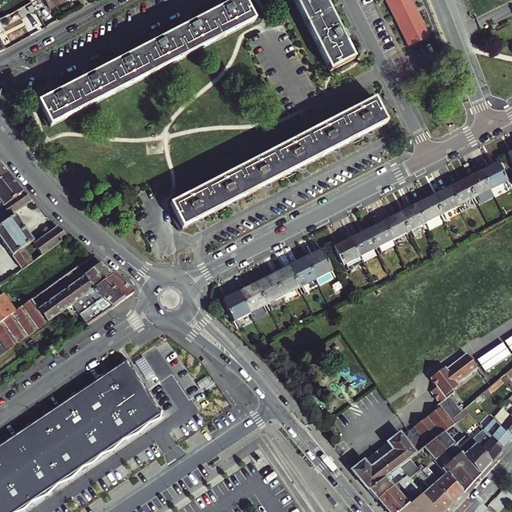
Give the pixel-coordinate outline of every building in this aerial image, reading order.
[(52,97),(38,105),(50,127),(255,21),(244,0),(237,0),(229,4),(226,0),(222,0),(219,2),(222,8),(195,22),(192,16),(184,20),(187,26),(161,40),(158,34),(151,38),(154,44),(127,58),(123,52),(117,55),(120,62),(94,75),(91,69),(83,74),(86,80),(59,94),(56,87),(49,91),(52,97)] [(43,0),(49,10),(66,0),(43,0)] [(293,0),(330,72),(354,60),(343,39),(348,36),(344,29),(339,32),(323,0),(293,0)] [(395,18),(414,8),(409,0),(393,0),(388,3),(395,18)] [(422,24),(414,8),(395,18),(403,34),(422,24)] [(422,24),(403,34),(411,48),(430,39),(422,24)] [(373,101),(170,205),(182,229),(386,124),(374,102),(373,101)] [(506,181),(497,162),(482,169),(492,188),(506,181)] [(492,188),(482,169),(466,178),(475,197),(492,188)] [(0,207),(22,192),(7,173),(0,178),(0,207)] [(475,197),(466,178),(449,187),(458,205),(475,197)] [(458,205),(449,187),(432,195),(442,214),(458,205)] [(31,201),(22,192),(0,207),(0,215),(4,221),(11,216),(31,201)] [(442,214),(432,195),(416,204),(425,222),(442,214)] [(425,222),(416,204),(398,212),(408,231),(425,222)] [(408,231),(398,212),(382,221),(392,240),(408,231)] [(0,215),(0,239),(11,256),(22,249),(23,248),(31,242),(11,216),(4,221),(0,215)] [(382,221),(366,229),(376,248),(392,240),(382,221)] [(33,245),(41,256),(68,237),(64,234),(58,228),(33,245)] [(359,257),(376,248),(366,229),(349,238),(359,257)] [(359,257),(349,238),(333,246),(343,265),(359,257)] [(30,257),(23,248),(22,249),(11,256),(21,270),(33,262),(30,257)] [(316,279),(320,286),(335,278),(321,249),(305,258),(316,279)] [(316,279),(305,258),(289,266),(299,288),(316,279)] [(498,264),(443,296),(451,311),(507,278),(498,264)] [(39,309),(48,321),(72,304),(84,295),(113,275),(100,265),(88,274),(68,288),(39,309)] [(299,288),(289,266),(272,275),(283,296),(299,288)] [(79,314),(123,283),(113,275),(84,295),(72,304),(76,309),(79,314)] [(283,296),(272,275),(256,283),(267,304),(283,296)] [(87,325),(133,291),(123,283),(79,314),(87,325)] [(267,304),(256,283),(240,291),(251,313),(267,304)] [(251,313),(240,291),(223,300),(234,321),(251,313)] [(0,321),(16,310),(4,293),(0,295),(0,321)] [(39,309),(32,299),(16,310),(0,321),(0,348),(3,353),(48,321),(39,309)] [(454,346),(469,337),(453,311),(438,320),(454,346)] [(487,371),(511,354),(511,336),(479,359),(487,371)] [(424,367),(444,353),(439,344),(418,358),(424,367)] [(449,382),(478,370),(466,355),(447,370),(444,365),(425,381),(429,387),(437,396),(441,393),(451,384),(449,382)] [(128,365),(0,450),(0,511),(19,511),(163,416),(128,365)] [(501,382),(511,372),(511,367),(510,366),(496,377),(500,381),(501,382)] [(488,391),(500,381),(496,377),(488,383),(486,385),(484,387),(488,391)] [(437,396),(429,387),(423,392),(433,403),(443,395),(441,393),(437,396)] [(489,392),(488,391),(484,387),(471,397),(476,402),(489,392)] [(459,407),(446,392),(443,395),(433,403),(428,407),(430,410),(415,422),(418,425),(424,432),(429,438),(441,429),(453,418),(450,414),(459,407)] [(208,393),(195,401),(201,411),(214,403),(208,393)] [(501,401),(499,402),(501,405),(511,416),(511,399),(506,406),(501,401)] [(499,410),(491,418),(492,419),(510,438),(511,435),(511,416),(501,405),(498,409),(499,410)] [(490,425),(488,423),(482,429),(501,449),(510,438),(492,419),(490,421),(492,423),(490,425)] [(424,432),(418,425),(410,431),(416,438),(424,432)] [(353,472),(368,491),(397,466),(421,445),(416,438),(410,431),(408,429),(401,435),(399,432),(388,441),(395,449),(370,469),(364,462),(353,472)] [(421,445),(433,459),(445,473),(462,493),(473,481),(451,456),(444,463),(443,462),(443,459),(438,453),(444,448),(445,449),(447,448),(446,446),(451,441),(441,429),(429,438),(421,445)] [(501,449),(482,429),(472,440),(491,461),(501,449)] [(429,438),(424,432),(416,438),(421,445),(429,438)] [(462,446),(464,448),(460,452),(479,474),(487,466),(491,461),(472,440),(466,433),(462,436),(469,443),(466,445),(464,443),(462,446)] [(363,461),(364,462),(370,469),(395,449),(388,441),(387,440),(363,461)] [(449,446),(454,452),(451,456),(473,481),(479,474),(460,452),(451,441),(446,446),(447,448),(449,446)] [(376,500),(404,475),(397,466),(368,491),(376,500)] [(437,480),(425,467),(421,471),(451,504),(462,493),(445,473),(437,480)] [(414,473),(428,488),(420,495),(436,511),(443,511),(451,504),(421,471),(419,469),(414,473)] [(418,491),(408,479),(404,475),(376,500),(386,511),(396,511),(407,503),(409,505),(420,495),(417,493),(418,491)] [(436,511),(420,495),(409,505),(407,503),(396,511),(436,511)]
